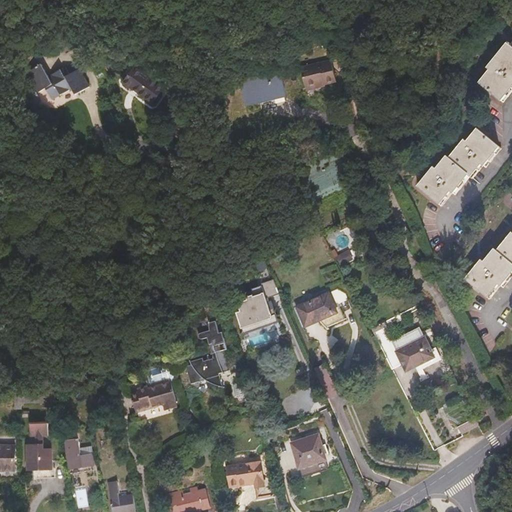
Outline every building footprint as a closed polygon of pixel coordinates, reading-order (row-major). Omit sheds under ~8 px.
[(505,37),(484,62),(487,65),(477,77),(502,98),(511,86),(511,35),(509,39),(505,37)] [(300,67),(306,88),(324,83),(325,85),(336,82),(331,60),(300,67)] [(40,64),(27,72),(34,85),(38,92),(45,88),(52,100),(71,88),(75,95),(89,87),(79,69),(69,75),(65,67),(48,77),(40,64)] [(135,67),(123,83),(152,103),(164,88),(135,67)] [(254,69),(256,76),(264,74),(263,67),(254,69)] [(246,105),(268,100),(285,96),(279,71),(264,74),(256,76),(240,80),(246,105)] [(285,96),(268,100),(270,104),(287,102),(285,96)] [(445,150),(434,163),(430,161),(414,181),(438,201),(448,187),(451,189),(466,172),(469,173),(479,161),(482,163),(499,142),(474,123),(463,136),(460,135),(447,151),(445,150)] [(511,231),(496,250),(494,248),(483,261),(479,259),(465,278),(488,295),(498,284),(501,285),(511,271),(511,231)] [(349,253),(342,256),(347,265),(353,262),(349,253)] [(274,280),(261,284),(265,299),(278,295),(274,280)] [(260,287),(251,289),(254,299),(263,296),(260,287)] [(335,290),(329,293),(334,304),(339,304),(346,301),(343,295),(335,290)] [(334,304),(329,293),(297,307),(304,324),(318,318),(319,321),(326,328),(345,319),(339,304),(334,304)] [(242,315),(237,316),(242,333),(273,323),(265,297),(239,305),(242,315)] [(318,318),(304,324),(305,327),(319,321),(318,318)] [(213,385),(223,387),(219,374),(230,371),(224,350),(228,350),(223,333),(220,334),(216,321),(209,323),(211,331),(202,333),(200,335),(201,339),(203,339),(208,338),(214,358),(204,361),(204,358),(191,362),(192,365),(187,366),(192,384),(206,380),(213,385)] [(397,352),(393,343),(384,326),(374,331),(393,370),(403,365),(397,352)] [(393,343),(397,352),(425,338),(420,329),(393,343)] [(407,372),(416,367),(435,357),(431,350),(425,338),(397,352),(403,365),(407,372)] [(435,357),(416,367),(418,372),(442,360),(436,348),(431,350),(435,357)] [(268,360),(256,364),(259,373),(271,369),(268,360)] [(150,388),(172,382),(176,381),(170,361),(149,367),(145,372),(149,386),(150,388)] [(324,364),(314,369),(327,399),(338,394),(324,364)] [(179,407),(172,382),(150,388),(149,386),(138,389),(140,393),(132,395),(137,413),(155,408),(155,406),(165,403),(167,411),(179,407)] [(25,403),(25,392),(15,392),(15,409),(22,409),(22,403),(25,403)] [(43,392),(25,392),(25,403),(43,403),(43,398),(43,392)] [(253,407),(249,394),(232,403),(239,416),(253,407)] [(458,428),(461,434),(479,425),(476,418),(458,428)] [(43,435),(49,435),(48,424),(31,424),(31,436),(37,435),(38,445),(28,446),(29,462),(41,461),(41,470),(53,469),(52,449),(44,450),(43,435)] [(77,433),(75,433),(65,434),(71,468),(94,465),(93,455),(82,456),(79,439),(78,439),(77,433)] [(292,444),(300,468),(326,460),(318,435),(292,444)] [(15,446),(0,446),(0,470),(15,471),(15,446)] [(41,461),(29,462),(29,470),(34,469),(35,475),(38,475),(38,479),(56,478),(56,469),(53,469),(41,470),(41,461)] [(258,499),(279,495),(269,462),(229,466),(231,486),(256,483),(258,499)] [(304,480),(302,474),(293,473),(296,482),(304,480)] [(119,482),(110,483),(114,511),(135,511),(137,511),(134,495),(127,497),(121,498),(120,498),(119,493),(121,493),(119,482)] [(193,511),(211,507),(206,490),(176,498),(175,493),(165,495),(169,511),(193,511)]
